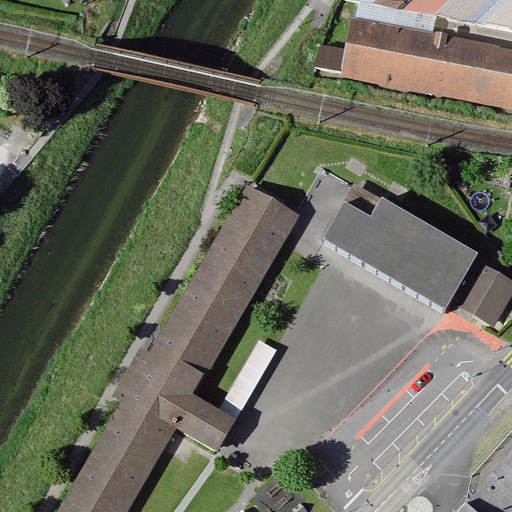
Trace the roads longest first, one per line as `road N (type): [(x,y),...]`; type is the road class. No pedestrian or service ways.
road 1 (unknown): [(271,408),(310,349),(343,337),(459,350),(486,367)]
road 2 (tertiary): [(379,511),(511,374)]
